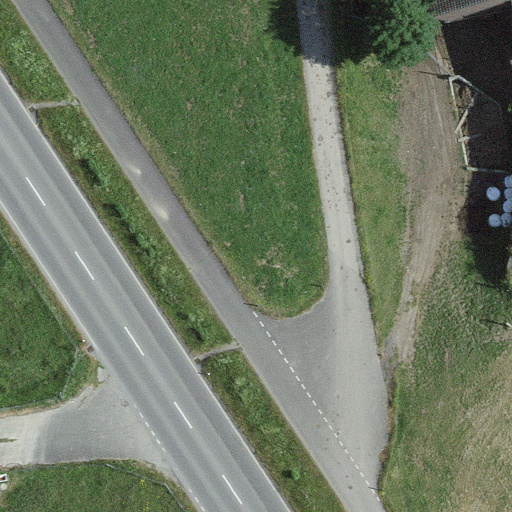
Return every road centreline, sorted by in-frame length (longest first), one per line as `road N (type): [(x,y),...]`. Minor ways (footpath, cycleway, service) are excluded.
road 1 (unclassified): [(373,511),(40,0)]
road 2 (tertiary): [(248,511),(0,135)]
road 3 (track): [(353,398),(408,344),(448,198),(426,56)]
road 4 (track): [(175,401),(119,422),(0,438)]
